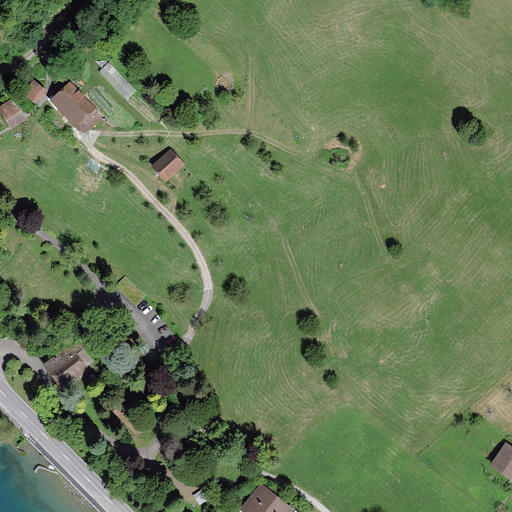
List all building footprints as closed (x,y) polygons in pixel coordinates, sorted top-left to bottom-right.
[(100,71),(128,99),(137,89),(110,62),(100,71)] [(35,82),(25,93),(37,103),(46,92),(35,82)] [(70,83),(52,101),(83,132),(101,114),(70,83)] [(26,115),(15,99),(2,108),(13,124),(26,115)] [(184,165),(169,153),(148,179),(163,191),(184,165)] [(114,285),(137,306),(147,295),(124,274),(114,285)] [(92,369),(78,353),(54,372),(68,389),(92,369)] [(511,445),(508,444),(494,469),(511,478),(511,445)] [(292,511),(296,508),(266,485),(244,511),(292,511)]
